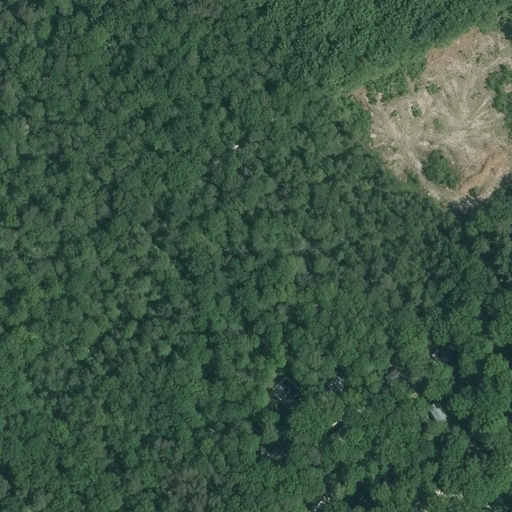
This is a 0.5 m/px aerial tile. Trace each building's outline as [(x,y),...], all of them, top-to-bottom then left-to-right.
[(477,321),(483,335),(485,339),(493,336),(485,318),(483,313),(475,316),(477,321)] [(442,368),(456,352),(447,344),(433,360),(442,368)] [(409,379),(407,375),(402,367),(387,377),(391,385),(397,381),(400,385),(409,379)] [(490,386),(499,386),(499,377),(486,376),(486,379),(479,379),(479,391),(490,391),(490,386)] [(300,392),(285,379),(279,385),(289,393),(282,400),(288,406),(300,392)] [(334,399),(345,395),(339,379),(333,381),(335,385),(329,387),(334,399)] [(446,419),(434,400),(424,407),(436,425),(446,419)] [(325,436),(331,444),(338,439),(339,442),(347,436),(340,425),(332,431),(332,432),(325,436)] [(470,449),(476,445),(481,452),(489,446),(481,436),(477,431),(470,436),(469,435),(463,439),(465,441),(464,442),(470,449)] [(262,461),(282,459),(280,445),(261,448),(262,461)] [(397,470),(384,481),(392,492),(406,482),(397,470)] [(496,493),(486,502),(495,511),(505,511),(509,509),(496,493)] [(349,507),(354,510),(359,511),(360,510),(362,511),(367,502),(365,502),(366,500),(357,496),(355,499),(353,498),(349,507)] [(318,497),(312,506),(313,507),(309,511),(319,511),(324,506),(323,505),(325,502),(318,497)] [(421,501),(406,511),(419,511),(426,507),(421,501)]
